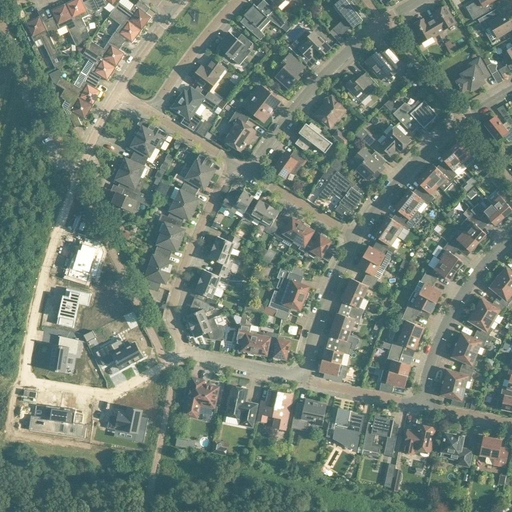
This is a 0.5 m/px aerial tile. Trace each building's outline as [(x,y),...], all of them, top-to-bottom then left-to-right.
[(82,18),(95,12),(89,0),(83,3),(82,0),(75,0),(67,4),(67,3),(66,4),(81,35),(89,31),(82,18)] [(109,3),(115,8),(119,2),(121,0),(88,0),(89,0),(95,12),(107,7),(109,3)] [(139,0),(133,8),(131,11),(119,2),(115,8),(114,9),(142,30),(143,29),(142,29),(147,22),(148,22),(152,17),(147,13),(150,8),(139,0)] [(251,8),(250,9),(249,9),(247,9),(246,10),(245,12),(245,13),(245,14),(244,15),(246,17),(241,22),(248,29),(260,40),(265,36),(260,30),(270,20),(280,28),(286,23),(264,0),(263,0),(264,1),(258,8),(256,6),(254,4),(253,5),(254,5),(251,8)] [(335,0),(338,4),(336,6),(353,28),(363,21),(358,15),(360,13),(356,7),(358,5),(354,0),(352,0),(351,1),(350,0),(335,0)] [(479,0),(466,8),(474,20),(491,10),(488,4),(494,1),(495,0),(479,0)] [(49,19),(54,32),(67,26),(76,46),(85,42),(81,35),(66,4),(65,4),(65,5),(57,9),(57,8),(51,11),(54,17),(49,19)] [(431,20),(439,34),(445,31),(444,30),(455,23),(446,6),(443,8),(441,7),(436,10),(435,12),(434,13),(436,17),(431,20)] [(507,18),(506,18),(505,14),(502,16),(498,8),(482,18),(487,28),(491,25),(498,37),(511,29),(511,24),(508,17),(507,18)] [(123,44),(127,39),(132,43),(136,38),(135,38),(141,31),(142,30),(114,9),(109,16),(121,25),(112,37),(123,44)] [(54,32),(49,19),(43,22),(40,16),(40,17),(31,21),(31,20),(25,23),(34,41),(41,38),(51,58),(59,55),(49,34),(54,32)] [(439,34),(431,20),(425,23),(423,19),(411,26),(421,43),(432,36),(433,38),(439,34)] [(333,28),(329,32),(335,38),(339,35),(333,28)] [(242,34),(237,39),(228,31),(221,40),(223,42),(219,47),(240,65),(251,51),(249,49),(253,44),(242,34)] [(299,38),(289,48),(306,64),(315,55),(320,60),(331,48),(326,43),(326,40),(322,36),(319,35),(314,31),(303,42),(299,38)] [(123,44),(112,37),(104,49),(92,41),(87,48),(87,49),(117,67),(117,66),(116,65),(121,58),(122,59),(125,53),(120,50),(123,44)] [(117,67),(87,49),(87,48),(82,56),(95,64),(87,76),(99,83),(102,77),(108,81),(111,76),(110,75),(115,68),(116,68),(117,67)] [(377,52),(365,62),(372,69),(381,80),(390,72),(391,73),(394,76),(401,69),(399,67),(402,63),(389,48),(383,53),(382,51),(378,54),(377,52)] [(511,56),(511,57),(505,61),(507,65),(499,70),(502,75),(511,69),(511,48),(509,50),(511,56)] [(305,67),(302,65),(290,54),(283,63),(286,66),(276,77),(289,89),(300,77),(297,75),(305,67)] [(225,68),(220,64),(212,58),(205,68),(202,66),(192,78),(209,91),(219,78),(218,78),(225,68)] [(471,91),(473,90),(474,91),(479,88),(478,86),(485,83),(484,80),(483,79),(489,76),(480,59),(469,65),(469,68),(470,69),(461,74),(463,78),(457,82),(463,91),(469,87),(471,91)] [(492,74),(497,71),(496,69),(497,65),(491,63),(487,66),(492,74)] [(54,83),(56,84),(65,89),(93,105),(94,104),(93,104),(98,96),(98,97),(102,91),(96,88),(99,83),(87,76),(80,88),(61,77),(63,74),(61,69),(50,74),(54,83)] [(403,77),(409,83),(415,78),(409,71),(403,77)] [(347,93),(353,99),(356,97),(360,102),(368,95),(369,96),(370,95),(379,86),(377,85),(371,77),(366,81),(362,76),(356,82),(353,78),(346,85),(351,90),(347,93)] [(254,94),(245,106),(245,107),(264,122),(272,111),(273,112),(282,102),(261,86),(254,94)] [(183,93),(172,108),(177,111),(176,111),(178,112),(184,116),(180,122),(194,131),(197,126),(202,118),(200,116),(206,106),(212,110),(213,109),(216,104),(200,93),(196,90),(192,87),(188,92),(185,90),(183,93)] [(65,89),(61,97),(71,103),(68,110),(72,112),(70,116),(75,128),(82,125),(78,118),(79,116),(85,120),(88,114),(87,114),(92,106),(93,107),(93,105),(65,89)] [(322,110),(321,109),(316,115),(331,127),(339,116),(337,114),(344,107),(332,97),(331,99),(328,98),(326,98),(324,100),(323,103),(324,105),(324,106),(325,106),(322,110)] [(223,98),(218,105),(223,109),(228,101),(223,98)] [(394,114),(411,133),(420,125),(424,128),(429,123),(431,124),(435,118),(438,115),(437,114),(438,113),(432,109),(424,101),(422,102),(420,101),(415,109),(405,102),(394,114)] [(249,119),(246,117),(237,110),(228,123),(229,125),(233,128),(228,136),(224,134),(222,134),(220,137),(220,139),(224,141),(225,141),(241,152),(250,139),(251,140),(256,132),(246,124),(249,119)] [(488,122),(487,123),(486,125),(498,140),(503,136),(509,142),(511,139),(511,127),(509,124),(504,128),(495,117),(494,118),(492,119),(490,120),(488,122)] [(311,123),(309,126),(306,124),(299,133),(302,135),(295,144),(306,152),(313,143),(325,153),(332,144),(320,134),(322,131),(311,123)] [(147,129),(145,128),(143,127),(141,130),(138,137),(155,147),(160,150),(168,135),(169,135),(164,131),(150,124),(147,129)] [(363,127),(356,134),(370,146),(376,140),(363,127)] [(411,141),(404,134),(396,127),(386,137),(387,138),(380,145),(384,148),(391,155),(395,151),(394,149),(396,147),(401,151),(411,141)] [(345,146),(350,140),(338,130),(333,136),(345,146)] [(136,148),(133,155),(147,162),(150,156),(155,147),(138,137),(132,146),(136,148)] [(478,156),(472,148),(468,151),(461,144),(459,142),(458,142),(457,141),(451,148),(451,149),(450,149),(463,164),(466,167),(474,160),(478,156)] [(182,143),(179,149),(184,151),(186,151),(189,147),(182,143)] [(356,170),(368,180),(373,174),(375,176),(376,177),(377,177),(378,176),(379,174),(385,168),(382,165),(386,161),(376,152),(372,156),(363,148),(354,158),(361,164),(356,170)] [(455,171),(463,164),(450,149),(450,150),(449,150),(441,154),(443,156),(441,157),(450,167),(446,170),(454,178),(457,175),(455,171)] [(290,157),(288,155),(285,153),(273,170),(285,178),(297,162),(301,165),(306,159),(294,151),(290,157)] [(197,160),(192,169),(210,180),(215,170),(212,168),(215,163),(198,153),(194,158),(197,160)] [(126,159),(121,169),(140,177),(144,167),(147,162),(133,155),(130,161),(126,159)] [(165,165),(163,170),(166,171),(169,167),(171,162),(174,157),(171,155),(168,161),(165,159),(163,163),(165,165)] [(426,172),(425,173),(439,186),(444,191),(451,182),(450,181),(454,178),(446,170),(443,173),(436,167),(433,164),(432,165),(431,164),(426,172)] [(330,166),(322,177),(327,180),(335,170),(330,166)] [(118,176),(117,179),(119,180),(121,181),(118,186),(124,189),(133,192),(135,187),(140,177),(121,169),(118,176)] [(200,187),(202,188),(204,189),(210,180),(192,169),(187,179),(183,185),(198,192),(200,187)] [(337,186),(347,194),(336,210),(345,218),(352,208),(353,209),(360,199),(358,198),(363,191),(337,172),(320,195),(327,200),(337,186)] [(431,194),(439,186),(425,173),(425,174),(424,173),(417,179),(418,180),(417,181),(427,190),(423,194),(431,201),(434,198),(431,194)] [(159,185),(156,191),(164,195),(168,186),(161,182),(159,185)] [(175,187),(170,198),(176,201),(194,209),(197,203),(199,199),(197,198),(195,197),(198,192),(183,185),(181,190),(175,187)] [(491,204),(504,218),(505,217),(511,213),(511,211),(511,210),(511,209),(505,202),(511,197),(503,187),(497,193),(500,196),(491,204)] [(113,195),(110,202),(111,202),(113,203),(115,204),(114,207),(115,214),(123,218),(127,209),(132,211),(132,210),(136,201),(140,202),(149,206),(151,201),(143,197),(138,195),(133,192),(124,189),(121,194),(119,193),(118,192),(116,196),(113,195)] [(403,198),(402,199),(417,211),(424,202),(428,205),(431,201),(423,194),(420,198),(410,189),(409,191),(407,190),(403,198)] [(242,217),(245,212),(248,206),(249,206),(254,196),(250,194),(244,191),(238,200),(228,194),(222,205),(242,217)] [(466,194),(460,199),(465,204),(471,199),(466,194)] [(410,219),(417,211),(402,199),(401,199),(395,205),(396,207),(395,208),(405,216),(402,220),(411,226),(414,223),(410,219)] [(254,218),(261,222),(270,206),(265,203),(260,200),(254,210),(249,206),(248,206),(245,212),(242,217),(251,223),(254,218)] [(189,219),(191,216),(194,209),(176,201),(171,211),(168,217),(183,223),(185,217),(189,219)] [(472,211),(474,213),(483,222),(487,226),(487,225),(491,221),(495,226),(496,225),(498,226),(504,219),(503,218),(504,218),(491,204),(484,210),(479,205),(472,211)] [(270,206),(261,222),(267,225),(264,230),(273,235),(274,234),(280,225),(274,221),(280,212),(274,208),(270,206)] [(460,226),(465,230),(479,243),(479,242),(480,243),(487,237),(486,235),(487,234),(478,227),(483,222),(474,213),(468,219),(468,218),(460,226)] [(160,221),(156,231),(162,234),(181,241),(183,234),(185,230),(183,229),(181,229),(183,223),(168,217),(163,214),(160,221)] [(382,225),(382,226),(397,237),(404,228),(408,230),(411,226),(402,220),(399,224),(388,216),(387,218),(386,217),(382,225)] [(290,246),(294,240),(305,223),(299,220),(298,221),(293,217),(288,226),(281,222),(280,225),(274,234),(284,240),(283,242),(290,246)] [(308,254),(309,254),(316,243),(315,243),(310,239),(315,231),(309,228),(310,226),(305,223),(294,240),(301,245),(299,249),(308,255),(308,254)] [(391,246),(397,237),(382,226),(381,227),(374,233),(376,235),(375,236),(386,243),(384,248),(382,246),(393,253),(395,249),(391,246)] [(454,236),(448,242),(458,250),(463,245),(471,252),(472,251),(474,252),(478,244),(479,243),(465,230),(457,239),(454,236)] [(322,233),(320,235),(315,243),(316,243),(309,254),(320,261),(322,258),(329,262),(334,252),(330,250),(331,249),(328,247),(332,241),(326,238),(327,237),(322,234),(322,233)] [(177,251),(181,241),(162,234),(158,244),(156,250),(171,255),(173,249),(177,251)] [(215,242),(213,247),(230,254),(233,247),(238,250),(242,240),(231,235),(228,241),(218,237),(215,243),(215,242)] [(74,255),(70,268),(77,270),(75,276),(80,278),(80,279),(87,282),(89,275),(92,266),(93,266),(99,267),(104,252),(99,242),(86,238),(86,239),(83,250),(79,249),(79,250),(78,254),(75,253),(74,255)] [(454,255),(458,250),(448,242),(443,248),(437,258),(440,260),(456,271),(457,270),(457,271),(464,264),(462,263),(463,261),(454,255)] [(369,246),(363,256),(380,266),(385,269),(391,259),(390,258),(393,253),(382,246),(379,251),(369,246)] [(219,262),(217,268),(229,273),(233,263),(228,261),(230,254),(213,247),(211,252),(209,258),(219,262)] [(171,255),(156,250),(154,256),(150,266),(169,273),(173,262),(169,261),(171,255)] [(367,272),(365,278),(376,283),(379,278),(380,279),(385,269),(380,266),(363,256),(361,261),(360,260),(357,265),(358,266),(358,267),(367,272)] [(430,266),(425,273),(436,280),(440,274),(450,281),(451,280),(452,280),(456,272),(456,271),(440,260),(434,269),(430,266)] [(150,288),(159,291),(162,282),(166,283),(169,273),(150,266),(147,277),(146,280),(150,288)] [(294,266),(292,272),(292,273),(303,277),(306,270),(294,266)] [(511,272),(505,267),(497,276),(511,288),(511,272)] [(225,283),(229,273),(217,268),(214,274),(204,270),(202,276),(201,276),(200,281),(217,288),(220,281),(225,283)] [(303,277),(292,273),(292,272),(287,270),(283,280),(287,282),(284,290),(283,291),(307,299),(309,293),(307,293),(310,287),(301,283),(303,277)] [(414,290),(420,294),(436,303),(442,292),(432,287),(436,280),(425,273),(421,281),(419,280),(414,290)] [(494,298),(506,307),(511,300),(511,297),(510,296),(511,293),(511,288),(497,276),(489,286),(498,293),(494,298)] [(348,284),(349,285),(347,289),(364,297),(369,287),(373,289),(376,283),(365,278),(362,283),(351,278),(351,280),(350,279),(348,284)] [(203,302),(215,306),(219,296),(214,294),(217,288),(200,281),(198,285),(198,286),(195,292),(206,296),(203,302)] [(63,295),(59,316),(61,317),(59,325),(74,328),(79,303),(89,305),(92,294),(67,288),(65,296),(63,295)] [(304,305),(307,299),(283,291),(284,290),(280,289),(279,292),(273,308),(276,309),(287,313),(290,307),(301,311),(303,305),(304,305)] [(352,305),(350,311),(362,315),(364,310),(359,308),(364,297),(347,289),(344,294),(343,294),(341,299),(342,299),(342,300),(352,305)] [(414,304),(410,301),(406,310),(417,316),(421,308),(431,313),(431,312),(432,313),(435,308),(434,307),(436,303),(420,294),(414,304)] [(480,298),(474,309),(493,320),(497,314),(501,316),(506,307),(494,298),(490,304),(480,298)] [(191,327),(208,320),(205,313),(214,309),(215,306),(203,302),(200,311),(187,316),(189,322),(191,327)] [(276,309),(277,310),(275,316),(287,321),(289,314),(287,313),(276,309)] [(478,325),(474,331),(488,338),(493,329),(489,327),(493,320),(474,309),(468,319),(478,325)] [(406,321),(402,332),(420,339),(422,334),(423,334),(425,329),(424,329),(424,327),(414,323),(417,316),(406,310),(402,319),(406,321)] [(360,321),(362,315),(350,311),(348,317),(337,313),(337,314),(336,314),(334,319),(335,319),(333,324),(351,330),(355,320),(360,321)] [(239,330),(236,342),(243,343),(242,350),(248,352),(248,353),(254,355),(259,332),(251,330),(252,325),(245,324),(247,316),(243,315),(242,315),(240,323),(239,330)] [(208,320),(191,327),(193,332),(196,338),(208,333),(211,339),(223,341),(224,331),(225,326),(217,325),(214,317),(208,320)] [(351,330),(333,324),(332,329),(331,329),(329,334),(330,334),(330,336),(340,339),(338,345),(351,349),(354,350),(356,345),(358,343),(359,340),(358,338),(350,336),(351,330)] [(391,344),(389,349),(403,354),(405,346),(415,350),(416,349),(417,349),(419,344),(418,343),(420,339),(402,332),(396,329),(392,340),(391,344)] [(93,331),(84,335),(87,342),(96,337),(93,331)] [(471,338),(461,333),(456,344),(476,353),(479,346),(483,348),(488,338),(474,331),(471,338)] [(267,333),(259,332),(254,355),(260,356),(261,354),(267,356),(269,346),(276,348),(279,334),(268,332),(267,333)] [(279,334),(276,348),(273,359),(274,359),(280,360),(280,358),(287,360),(288,352),(292,353),(292,352),(296,353),(299,340),(291,338),(291,337),(279,335),(279,334)] [(54,344),(50,370),(65,373),(68,353),(78,354),(80,340),(60,336),(59,345),(54,344)] [(111,344),(96,352),(104,366),(115,360),(120,369),(130,364),(133,363),(133,362),(142,357),(135,343),(127,347),(126,348),(116,353),(111,344)] [(462,360),(459,367),(473,371),(477,362),(473,360),(476,353),(456,344),(451,356),(462,360)] [(324,355),(323,360),(341,364),(344,353),(349,354),(351,349),(338,345),(336,351),(326,348),(325,349),(324,349),(323,354),(324,355)] [(400,362),(403,354),(389,349),(389,351),(387,358),(384,370),(389,371),(408,376),(409,371),(410,371),(412,366),(411,366),(411,365),(400,362)] [(348,366),(341,364),(323,360),(320,371),(331,374),(329,380),(342,382),(343,377),(345,377),(348,366)] [(99,365),(92,369),(97,377),(104,374),(99,365)] [(446,370),(443,382),(464,388),(466,381),(470,382),(473,371),(459,367),(457,373),(446,370)] [(382,381),(380,390),(392,393),(394,385),(405,388),(408,376),(384,370),(381,381),(382,381)] [(200,405),(204,406),(207,408),(210,409),(213,407),(215,408),(219,387),(204,384),(205,380),(192,378),(187,402),(185,401),(182,415),(188,416),(189,418),(192,417),(197,418),(200,405)] [(453,398),(451,405),(464,408),(467,396),(462,395),(464,388),(443,382),(440,394),(453,398)] [(227,405),(228,406),(226,416),(242,419),(240,425),(253,427),(257,405),(245,402),(248,390),(232,386),(230,397),(228,397),(227,405)] [(500,400),(504,401),(502,408),(511,410),(511,389),(508,388),(503,386),(500,400)] [(271,390),(269,390),(265,408),(260,407),(257,420),(266,422),(267,415),(276,417),(273,427),(286,430),(293,395),(278,391),(276,390),(272,389),(271,390)] [(305,404),(297,403),(291,428),(307,431),(308,423),(323,426),(327,405),(318,403),(318,404),(314,403),(314,401),(306,399),(305,404)] [(31,415),(29,430),(30,430),(30,429),(43,430),(45,423),(53,424),(52,432),(84,436),(84,438),(85,438),(86,428),(87,425),(84,425),(84,424),(80,424),(81,422),(83,422),(84,415),(75,414),(76,410),(64,408),(64,411),(59,411),(60,407),(46,405),(45,415),(51,416),(51,418),(31,415)] [(110,415),(108,428),(116,430),(117,426),(124,428),(123,430),(136,433),(134,441),(143,443),(148,419),(141,417),(142,410),(128,407),(127,414),(119,412),(118,416),(110,415)] [(330,418),(326,437),(334,438),(335,438),(336,439),(343,443),(345,440),(357,443),(363,416),(350,414),(349,416),(346,416),(347,410),(339,408),(336,419),(330,418)] [(363,447),(362,453),(378,457),(380,447),(374,445),(376,435),(388,437),(384,454),(393,456),(397,435),(391,434),(393,423),(391,419),(389,419),(375,416),(374,423),(368,422),(363,447)] [(408,430),(406,440),(405,442),(403,453),(415,455),(416,448),(419,449),(419,450),(419,451),(420,453),(421,455),(423,456),(425,456),(427,455),(429,453),(429,452),(429,451),(431,451),(433,438),(435,428),(419,425),(418,432),(408,430)] [(457,464),(469,466),(473,450),(461,448),(464,436),(455,434),(455,435),(446,433),(445,438),(444,438),(444,440),(441,456),(458,459),(457,464)] [(484,436),(480,455),(487,457),(486,461),(487,463),(505,467),(509,449),(501,447),(502,440),(484,436)] [(222,455),(224,447),(223,446),(222,445),(222,444),(214,442),(212,453),(222,455)] [(394,477),(396,469),(396,465),(389,464),(387,475),(394,477)] [(394,478),(391,491),(398,492),(401,480),(394,478)]
